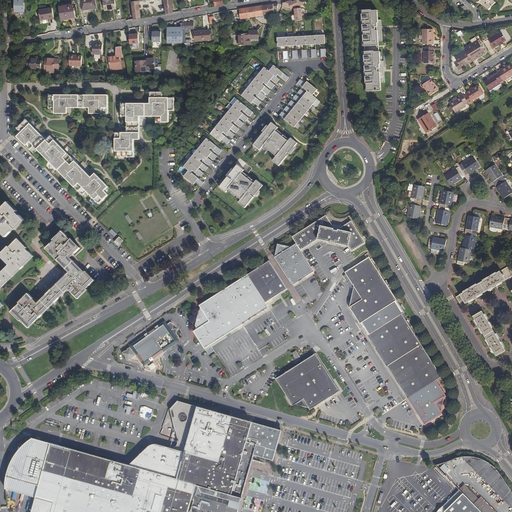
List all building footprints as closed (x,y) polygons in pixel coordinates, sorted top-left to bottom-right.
[(77,0),(77,2),(81,2),(82,10),(96,8),(94,0),(77,0)] [(102,0),(104,10),(116,9),(115,0),(102,0)] [(164,0),(166,14),(173,13),(171,0),(164,0)] [(304,4),(302,0),(296,0),(292,2),(291,1),(290,1),(287,2),(283,3),(283,7),(291,9),(294,8),(294,9),(294,15),(293,15),(291,17),(291,20),(293,21),(295,21),(304,20),(304,14),(301,14),(301,8),(299,8),(299,6),(304,4)] [(493,0),(477,0),(477,3),(479,3),(480,2),(489,10),(496,2),(493,0)] [(131,2),(134,19),(141,18),(138,1),(131,2)] [(15,9),(12,9),(12,13),(12,14),(16,14),(19,14),(19,16),(24,16),(24,3),(15,3),(15,9)] [(277,9),(278,3),(262,6),(263,15),(274,13),(277,9)] [(68,19),(75,17),(73,5),(59,7),(62,21),(68,20),(68,19)] [(263,15),(262,6),(254,7),(255,17),(263,15)] [(255,17),(254,7),(239,10),(241,19),(248,18),(255,17)] [(49,18),(49,19),(54,18),(52,8),(39,10),(40,19),(49,18)] [(372,10),(363,10),(363,14),(362,14),(362,21),(363,21),(363,25),(363,32),(364,32),(364,35),(363,35),(364,42),(364,47),(365,56),(364,56),(365,63),(366,63),(366,66),(365,66),(365,73),(366,73),(366,77),(366,83),(367,83),(367,91),(381,90),(381,83),(384,83),(384,75),(383,76),(383,72),(380,72),(380,68),(384,68),(384,61),(382,61),(382,51),(379,52),(379,41),(382,41),(381,34),(380,34),(380,30),(378,30),(378,27),(382,26),(381,20),(378,20),(378,10),(372,11),(372,10)] [(281,13),(276,16),(277,18),(276,19),(277,21),(278,21),(280,23),(286,22),(281,13)] [(423,44),(434,44),(434,40),(433,40),(433,29),(423,29),(423,44)] [(167,43),(183,43),(183,30),(167,30),(167,43)] [(210,31),(195,32),(196,41),(211,40),(210,31)] [(244,34),(241,34),(238,34),(238,45),(250,45),(251,39),(258,39),(258,31),(244,31),(244,34)] [(153,43),(161,43),(161,32),(152,32),(153,43)] [(494,48),(499,45),(502,43),(506,41),(501,32),(488,39),(494,48)] [(130,44),(139,44),(138,34),(129,35),(130,44)] [(315,36),(315,44),(325,44),(325,35),(315,36)] [(296,37),(297,46),(306,45),(305,36),(296,37)] [(305,36),(306,45),(315,44),(315,36),(305,36)] [(287,46),(287,37),(277,38),(278,47),(287,46)] [(287,46),(297,46),(296,37),(287,37),(287,46)] [(478,41),(464,49),(466,51),(472,61),(485,53),(478,41)] [(103,46),(93,46),(93,55),(102,56),(103,46)] [(116,56),(109,57),(111,70),(122,69),(120,58),(123,57),(122,46),(116,47),(116,56)] [(433,48),(425,47),(425,51),(424,51),(424,64),(435,64),(435,51),(433,51),(433,48)] [(468,64),(472,61),(466,51),(455,58),(457,63),(454,65),(458,70),(461,69),(460,67),(463,65),(468,63),(468,64)] [(81,57),(70,56),(69,66),(81,66),(81,57)] [(41,70),(42,60),(28,58),(27,62),(23,62),(22,73),(30,73),(31,69),(41,70)] [(54,68),(55,59),(46,58),(45,72),(54,73),(54,68)] [(148,61),(140,62),(136,62),(136,72),(149,71),(149,68),(155,68),(155,59),(148,59),(148,61)] [(498,74),(503,81),(511,75),(511,66),(511,64),(497,73),(498,74)] [(286,81),(289,78),(274,66),(269,71),(276,77),(278,75),(286,81)] [(279,80),(276,77),(269,71),(264,67),(260,73),(268,80),(270,78),(271,79),(276,83),(279,80)] [(260,73),(255,79),(262,84),(264,83),(272,89),(275,85),(270,81),(268,80),(260,73)] [(500,83),(503,81),(498,74),(483,82),(489,91),(500,84),(500,83)] [(262,84),(255,79),(251,84),(259,91),(261,89),(262,91),(267,95),(270,91),(262,84)] [(300,80),(297,83),(307,91),(312,95),(317,90),(309,83),(307,85),(305,83),(300,80)] [(439,90),(436,86),(435,86),(431,80),(423,85),(430,96),(439,90)] [(259,91),(251,84),(246,90),(253,96),(255,94),(263,100),(266,97),(260,93),(259,91)] [(500,84),(489,91),(490,94),(502,87),(500,84)] [(467,102),(469,104),(472,102),(471,101),(482,94),(477,86),(470,91),(469,90),(466,92),(467,94),(463,96),(467,102)] [(312,95),(309,93),(307,95),(306,93),(300,89),(298,93),(303,97),(304,98),(313,105),(317,99),(312,95)] [(253,96),(246,90),(241,96),(250,103),(251,101),(253,102),(258,106),(261,102),(253,96)] [(150,104),(145,104),(145,116),(156,116),(156,122),(169,122),(169,110),(174,110),(174,98),(163,98),(163,92),(150,92),(150,104)] [(467,102),(463,96),(462,94),(459,96),(459,98),(453,101),(449,104),(455,113),(465,107),(464,104),(467,102)] [(78,108),(78,95),(49,95),(49,108),(54,108),(54,114),(67,113),(67,108),(78,108)] [(107,95),(78,95),(78,108),(90,108),(90,113),(108,113),(107,95)] [(308,111),(313,105),(304,98),(303,100),(301,99),(296,95),(293,98),(298,103),(299,103),(300,104),(308,111)] [(253,112),(238,100),(233,106),(240,112),(242,110),(250,116),(253,112)] [(303,116),(308,111),(300,104),(298,106),(297,105),(291,100),(288,104),(294,108),(295,110),(303,116)] [(432,105),(434,111),(440,109),(438,103),(432,105)] [(145,116),(145,104),(121,104),(121,116),(127,116),(127,122),(140,122),(140,116),(145,116)] [(240,112),(233,106),(228,112),(237,118),(238,116),(240,117),(245,122),(248,118),(240,112)] [(289,114),(291,115),(299,122),(303,116),(295,110),(294,111),(292,110),(287,106),(284,110),(289,114)] [(237,118),(228,112),(224,117),(231,123),(233,121),(241,127),(243,124),(238,119),(237,118)] [(287,116),(282,112),(279,115),(282,118),(294,128),(299,122),(291,115),(289,117),(287,116)] [(428,132),(436,127),(428,114),(420,119),(424,125),(423,125),(428,132)] [(231,123),(224,117),(219,123),(228,130),(229,128),(230,129),(236,133),(239,129),(232,124),(231,123)] [(21,133),(17,137),(34,154),(38,150),(87,199),(91,195),(99,203),(108,195),(104,191),(108,187),(95,174),(91,178),(50,136),(46,140),(26,120),(17,128),(21,133)] [(140,122),(127,122),(127,133),(115,133),(115,157),(134,157),(134,139),(140,139),(140,122)] [(228,130),(219,123),(215,128),(222,134),(223,132),(231,139),(234,135),(229,131),(228,130)] [(273,161),(279,166),(298,143),(291,138),(289,141),(276,131),(278,128),(272,123),(269,127),(254,144),(261,149),(264,146),(277,156),(273,161)] [(230,141),(222,134),(215,128),(210,134),(218,141),(220,139),(222,140),(227,144),(230,141)] [(218,155),(222,151),(206,138),(202,144),(209,150),(211,148),(218,155)] [(209,150),(202,144),(197,150),(206,157),(207,155),(209,156),(214,160),(217,157),(209,150)] [(206,157),(197,150),(193,156),(197,159),(200,161),(201,159),(209,166),(212,162),(207,158),(206,157)] [(197,159),(193,156),(188,161),(197,168),(198,166),(200,167),(205,171),(208,168),(200,161),(197,159)] [(463,170),(466,176),(480,167),(474,157),(462,164),(465,169),(463,170)] [(197,168),(188,161),(184,167),(188,171),(191,173),(192,171),(200,177),(203,173),(198,169),(197,168)] [(243,172),(244,170),(238,165),(219,187),(226,193),(227,191),(228,189),(241,200),(240,202),(238,203),(245,208),(263,186),(257,180),(255,182),(254,184),(242,173),(243,172)] [(344,165),(340,172),(347,175),(350,168),(344,165)] [(504,199),(511,193),(511,190),(496,165),(486,171),(504,199)] [(445,176),(451,186),(465,177),(459,167),(456,169),(455,169),(445,176)] [(191,173),(188,171),(184,177),(192,183),(194,181),(196,182),(201,187),(203,183),(199,179),(191,173)] [(425,187),(413,185),(410,200),(415,202),(414,205),(409,204),(407,217),(418,220),(425,187)] [(451,206),(454,193),(443,190),(436,223),(447,225),(450,212),(445,211),(445,208),(450,209),(451,206)] [(0,231),(6,237),(15,228),(16,229),(25,221),(16,212),(17,211),(8,201),(0,209),(0,231)] [(511,231),(511,219),(492,215),(489,227),(511,231)] [(364,243),(365,242),(352,221),(342,228),(332,225),(325,216),(292,238),(296,245),(301,251),(318,240),(348,246),(351,252),(364,243)] [(474,250),(477,237),(471,236),(471,233),(477,234),(480,218),(468,216),(462,248),(460,248),(457,264),(464,265),(464,262),(469,263),(472,250),(474,250)] [(70,239),(62,231),(53,240),(54,241),(46,249),(65,269),(69,272),(56,285),(41,300),(37,303),(28,294),(19,302),(20,303),(11,312),(20,321),(21,320),(29,328),(49,308),(65,292),(68,289),(78,299),(87,290),(86,289),(95,280),(86,271),(85,272),(74,261),(70,257),(80,248),(71,239),(70,239)] [(119,237),(115,242),(119,246),(123,241),(119,237)] [(428,248),(444,251),(446,240),(433,237),(433,240),(429,239),(428,248)] [(27,248),(18,239),(9,247),(8,246),(0,254),(0,256),(9,265),(5,269),(0,273),(0,308),(4,305),(0,301),(0,289),(13,277),(34,256),(26,249),(27,248)] [(314,273),(301,251),(296,245),(290,248),(281,246),(276,249),(274,259),(293,287),(314,273)] [(356,285),(378,271),(369,258),(348,272),(356,285)] [(265,265),(248,276),(266,304),(287,290),(272,267),(265,265)] [(511,273),(508,266),(500,271),(505,280),(511,276),(511,273)] [(378,271),(356,285),(349,306),(360,323),(397,299),(378,271)] [(488,278),(480,283),(485,292),(493,287),(494,288),(497,286),(497,285),(505,280),(500,271),(491,276),(488,277),(488,278)] [(266,304),(248,276),(221,293),(242,326),(269,309),(266,304)] [(469,290),(461,295),(466,303),(474,299),(475,299),(478,298),(477,297),(485,292),(480,283),(472,288),(471,287),(468,289),(469,290)] [(196,331),(194,333),(205,350),(242,326),(221,293),(200,307),(201,308),(200,312),(199,312),(196,327),(197,328),(196,331)] [(466,303),(461,295),(456,297),(462,306),(466,303)] [(404,311),(397,299),(360,323),(367,335),(402,313),(404,311)] [(480,328),(485,336),(493,331),(489,323),(490,322),(488,319),(487,319),(482,311),(473,316),(478,325),(477,325),(479,328),(480,328)] [(402,313),(367,335),(387,366),(421,344),(402,313)] [(164,326),(134,347),(131,349),(130,349),(124,354),(128,360),(135,355),(134,354),(135,353),(144,364),(145,365),(149,362),(149,361),(154,357),(155,358),(162,353),(162,351),(175,342),(175,341),(179,338),(176,334),(177,331),(177,330),(175,330),(174,331),(173,329),(174,326),(172,323),(170,323),(165,327),(164,326)] [(493,331),(485,336),(490,344),(489,345),(491,348),(496,356),(505,351),(500,342),(501,342),(499,339),(498,339),(493,331)] [(439,371),(421,344),(387,366),(407,398),(435,380),(439,371)] [(316,354),(276,379),(293,406),(294,405),(309,407),(310,409),(340,390),(316,354)] [(435,380),(407,398),(423,425),(443,413),(441,412),(444,398),(446,396),(435,380)] [(198,407),(178,401),(170,409),(176,430),(181,432),(181,434),(184,435),(189,436),(198,407)] [(273,460),(281,431),(254,423),(252,422),(251,422),(198,407),(189,436),(187,443),(186,447),(185,452),(177,449),(173,448),(159,444),(155,444),(152,444),(149,445),(129,465),(44,441),(29,453),(23,474),(9,470),(7,476),(39,485),(36,497),(31,511),(188,511),(191,502),(196,503),(201,504),(199,511),(237,511),(242,497),(237,496),(244,472),(239,471),(239,470),(238,469),(239,467),(240,468),(240,465),(242,465),(245,458),(248,459),(248,460),(250,460),(252,459),(254,454),(273,460)] [(176,430),(182,440),(182,442),(181,444),(178,446),(177,449),(185,452),(186,447),(187,443),(189,436),(184,435),(181,434),(181,432),(176,430)] [(13,460),(9,470),(23,474),(29,453),(44,441),(33,438),(25,444),(19,450),(13,460)] [(492,485),(511,505),(511,483),(497,467),(492,463),(484,459),(477,456),(471,455),(463,455),(492,485)] [(237,496),(242,497),(252,459),(250,460),(248,460),(248,459),(245,458),(242,465),(240,465),(240,468),(239,467),(238,469),(239,470),(239,471),(244,472),(237,496)] [(39,485),(7,476),(6,481),(6,488),(36,497),(39,485)] [(460,487),(483,511),(496,511),(481,496),(480,497),(465,482),(460,487)] [(483,511),(460,487),(444,503),(435,511),(483,511)] [(191,511),(199,511),(201,504),(196,503),(191,509),(191,511)]
